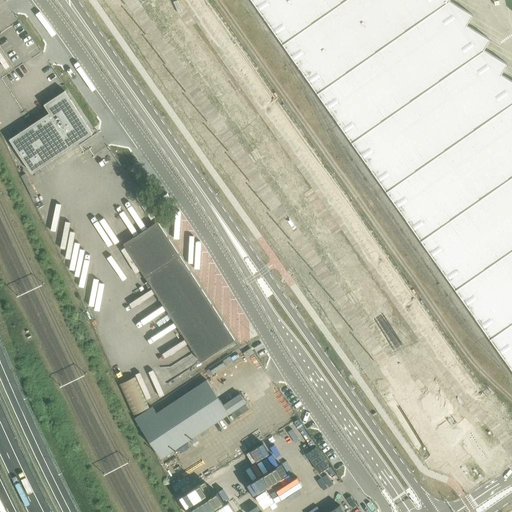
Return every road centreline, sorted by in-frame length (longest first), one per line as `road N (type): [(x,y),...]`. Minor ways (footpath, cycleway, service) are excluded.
road 1 (unclassified): [(37,0),(382,511)]
road 2 (unclassified): [(433,511),(211,206)]
road 3 (unclassified): [(211,206),(276,323),(405,511)]
road 4 (unclassified): [(211,206),(67,0)]
road 5 (motorway): [(68,511),(0,369)]
